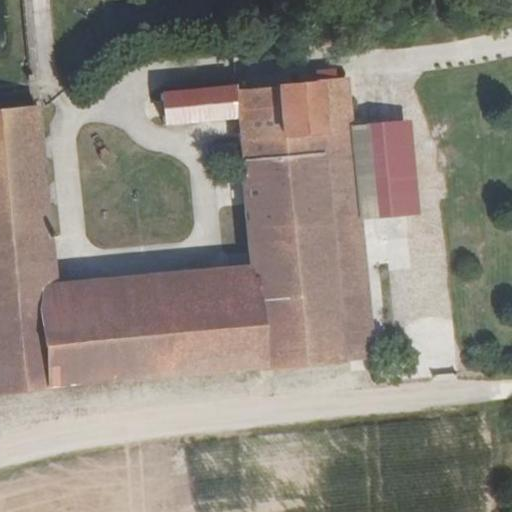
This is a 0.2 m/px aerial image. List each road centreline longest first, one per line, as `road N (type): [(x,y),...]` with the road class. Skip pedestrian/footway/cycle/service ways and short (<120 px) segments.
road 1 (track): [(0,463),(72,440),(511,389)]
road 2 (unknown): [(51,0),(60,128)]
